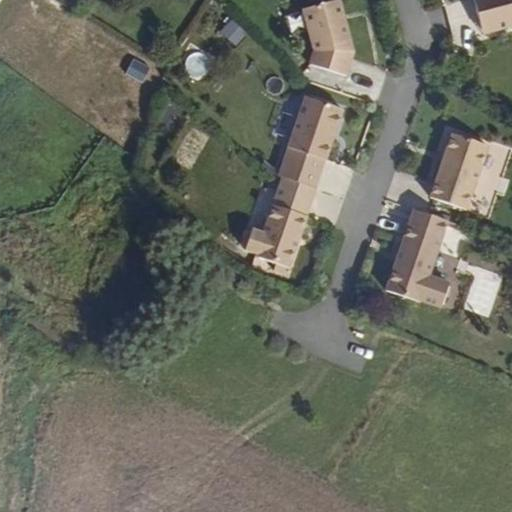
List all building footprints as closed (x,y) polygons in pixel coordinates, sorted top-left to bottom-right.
[(353,49),(345,19),(339,0),(322,0),(302,6),(314,48),(305,78),(313,79),(341,88),(349,60),(353,49)] [(511,0),(475,0),(486,32),(503,27),(511,23),(511,0)] [(487,37),(499,34),(511,29),(511,23),(503,27),(486,32),(487,37)] [(449,69),(456,51),(446,48),(439,65),(449,69)] [(327,157),(331,143),(343,105),(307,92),(296,126),(291,144),(289,143),(280,172),(284,174),(315,186),(325,156),(327,157)] [(177,161),(194,167),(205,134),(188,128),(177,161)] [(466,206),(466,205),(489,140),(453,128),(446,149),(448,150),(446,157),(444,156),(432,189),(431,194),(466,206)] [(292,265),(315,186),(284,174),(266,230),(253,226),(247,247),(259,251),(258,254),(292,265)] [(414,206),(408,226),(400,250),(402,251),(399,261),(397,260),(389,289),(422,299),(423,296),(444,303),(452,278),(430,271),(440,239),(447,217),(414,206)]
